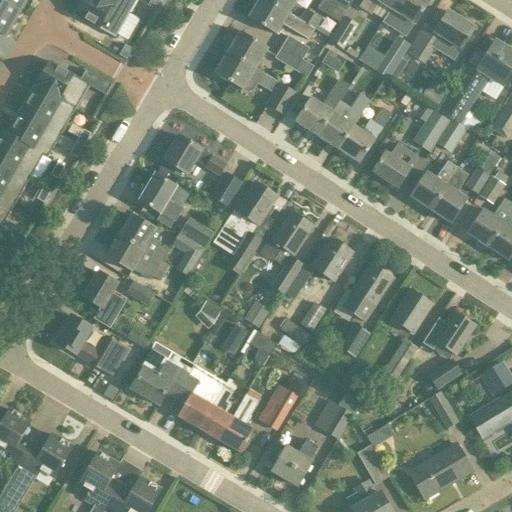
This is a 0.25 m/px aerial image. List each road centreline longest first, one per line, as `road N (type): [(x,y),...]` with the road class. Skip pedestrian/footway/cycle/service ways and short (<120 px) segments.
road 1 (residential): [(270,511),(5,358),(159,90)]
road 2 (residential): [(511,309),(159,90)]
road 3 (residential): [(159,90),(37,25)]
